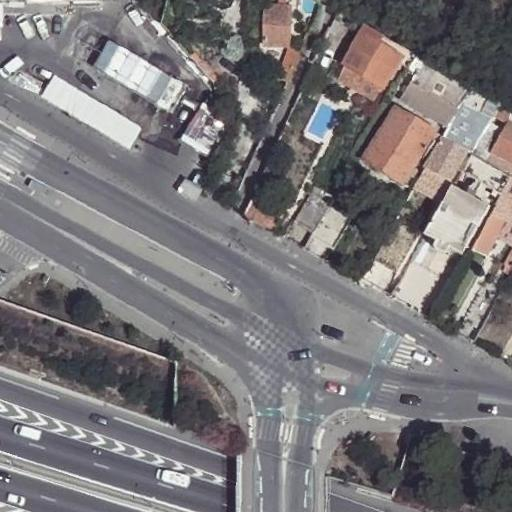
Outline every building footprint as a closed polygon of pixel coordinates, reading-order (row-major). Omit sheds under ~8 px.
[(290,6),(266,5),(265,23),(264,45),(289,45),(290,6)] [(347,20),(334,13),(325,34),(338,41),(347,20)] [(409,65),(416,53),(377,32),(373,38),(362,31),(343,62),(383,86),(399,60),(409,65)] [(186,86),(113,41),(97,68),(170,112),(186,86)] [(461,100),(469,84),(416,53),(409,65),(407,69),(415,73),(401,98),(448,125),(461,100)] [(277,65),(272,76),(287,82),(297,59),(285,55),(281,67),(277,65)] [(477,144),(500,102),(469,84),(461,100),(483,113),(469,139),(477,144)] [(511,108),(500,102),(477,144),(473,151),(483,156),(498,129),(492,126),(498,117),(508,122),(487,163),(511,177),(511,108)] [(439,134),(395,108),(364,161),(402,183),(403,181),(410,185),(418,170),(412,166),(424,145),(430,149),(439,134)] [(443,136),(424,168),(448,182),(467,150),(443,136)] [(504,195),(511,180),(511,177),(487,163),(472,154),(461,172),(496,191),(504,195)] [(511,180),(504,195),(498,206),(473,251),(483,256),(502,220),(511,225),(511,180)] [(453,186),(426,234),(440,242),(436,250),(448,256),(452,248),(463,255),(490,207),(453,186)] [(313,234),(332,199),(333,198),(315,188),(294,224),(313,234)] [(498,206),(504,195),(496,191),(490,203),(498,206)] [(313,234),(312,236),(334,248),(354,212),(332,199),(313,234)] [(511,237),(511,225),(502,220),(483,256),(492,261),(506,234),(511,237)]
